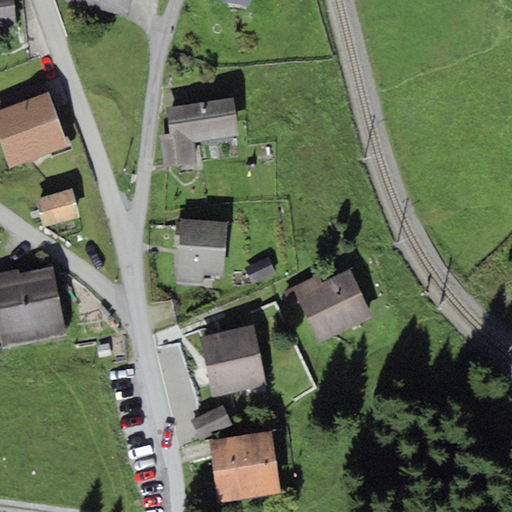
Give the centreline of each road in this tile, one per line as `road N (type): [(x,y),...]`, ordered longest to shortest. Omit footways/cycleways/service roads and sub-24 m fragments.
road 1 (residential): [(136,301),(45,0)]
road 2 (residential): [(178,0),(152,99),(136,301)]
road 3 (residential): [(181,511),(136,301)]
road 4 (residential): [(136,301),(122,303),(0,214)]
